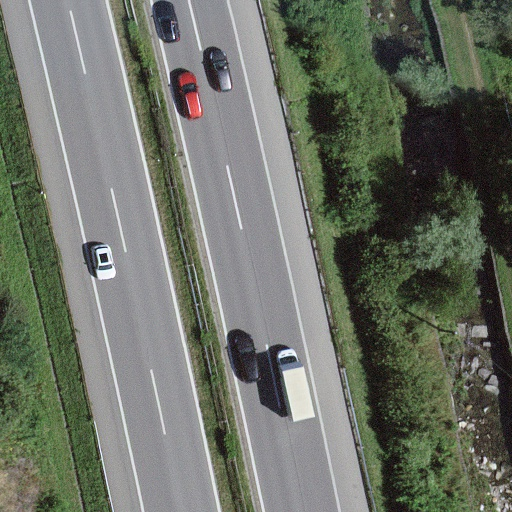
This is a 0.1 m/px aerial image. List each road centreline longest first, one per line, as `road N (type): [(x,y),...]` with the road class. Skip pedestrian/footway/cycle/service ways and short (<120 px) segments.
road 1 (motorway): [(63,0),(181,511)]
road 2 (motorway): [(298,511),(183,0)]
road 3 (track): [(511,299),(450,0)]
